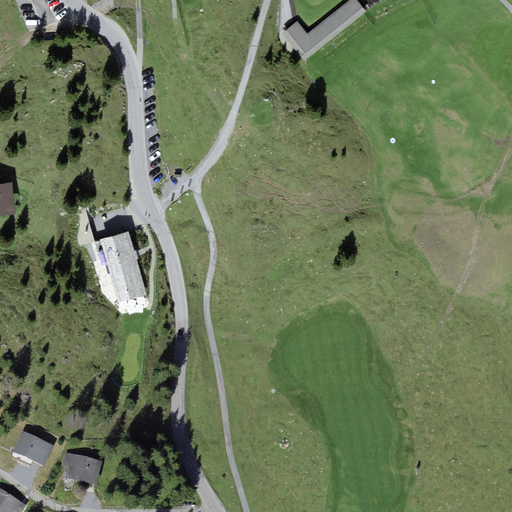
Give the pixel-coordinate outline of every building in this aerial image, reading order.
[(357,0),(349,0),(307,34),(297,21),(283,32),(304,58),(365,10),(357,0)] [(0,183),(0,215),(15,213),(12,182),(0,183)] [(129,232),(101,239),(118,304),(146,297),(129,232)] [(54,449),(22,435),(12,457),(44,471),(54,449)] [(79,486),(85,461),(65,454),(62,468),(66,469),(62,481),(79,486)] [(85,461),(79,486),(95,491),(102,466),(85,461)] [(22,511),(25,508),(0,492),(0,511),(22,511)]
